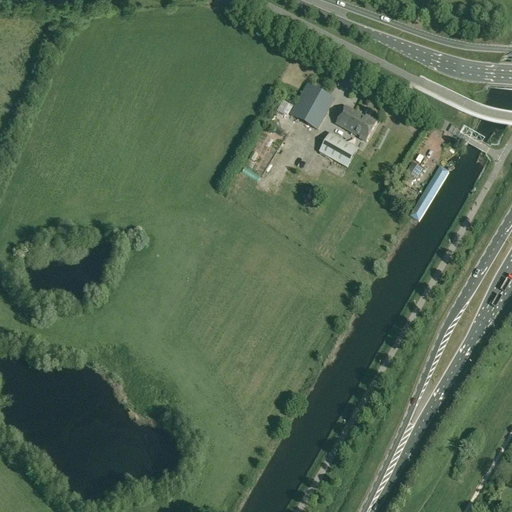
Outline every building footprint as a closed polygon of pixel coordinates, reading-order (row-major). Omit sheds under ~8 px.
[(334,101),(330,99),(307,86),(291,115),(318,130),(334,101)] [(366,119),(356,113),(346,107),(337,125),(355,135),(360,137),(360,139),(366,142),(377,122),(368,116),(366,119)] [(347,169),(358,150),(330,135),(320,153),(347,169)] [(421,224),(467,147),(454,139),(408,216),(421,224)] [(419,161),(425,166),(434,156),(427,151),(419,161)] [(423,171),(413,164),(406,175),(406,176),(406,177),(407,179),(409,181),(411,182),(414,182),(415,182),(416,181),(423,171)]
